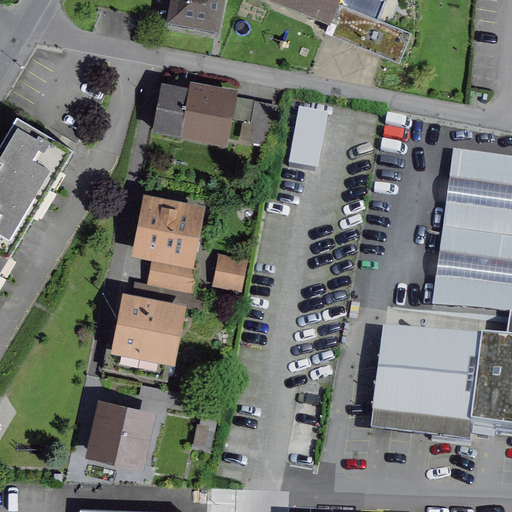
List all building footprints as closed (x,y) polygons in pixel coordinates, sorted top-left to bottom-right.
[(229,0),(175,0),(170,25),(222,35),(229,0)] [(338,0),(279,0),(330,20),(337,4),(338,0)] [(400,61),(411,34),(337,4),(330,20),(326,31),(400,61)] [(230,150),(241,95),(192,86),(190,94),(163,89),(154,135),(230,150)] [(0,280),(76,154),(21,121),(0,155),(0,280)] [(511,162),(454,155),(433,313),(511,323),(511,322),(511,162)] [(210,208),(145,197),(134,257),(150,260),(145,288),(194,297),(210,208)] [(248,262),(219,256),(212,287),(241,293),(248,262)] [(190,310),(126,296),(113,356),(177,370),(190,310)] [(383,336),(370,437),(469,450),(471,432),(511,437),(511,352),(507,352),(383,336)] [(160,415),(102,403),(90,459),(148,471),(160,415)]
